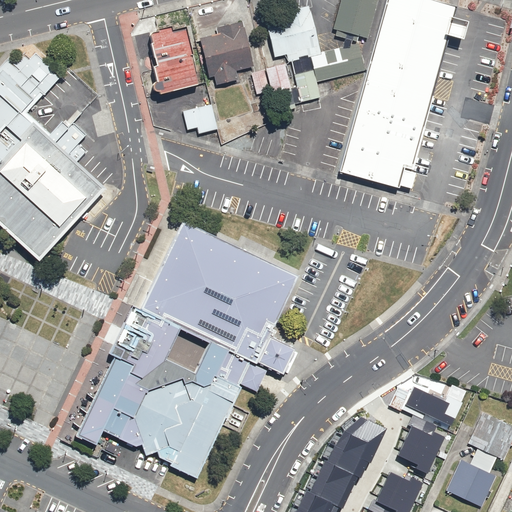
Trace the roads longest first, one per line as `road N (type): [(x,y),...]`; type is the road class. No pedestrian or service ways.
road 1 (residential): [(511,152),(473,259),(427,314),(291,431),(248,511)]
road 2 (unclassified): [(100,0),(136,209),(113,265)]
road 3 (unclassified): [(126,511),(0,457)]
